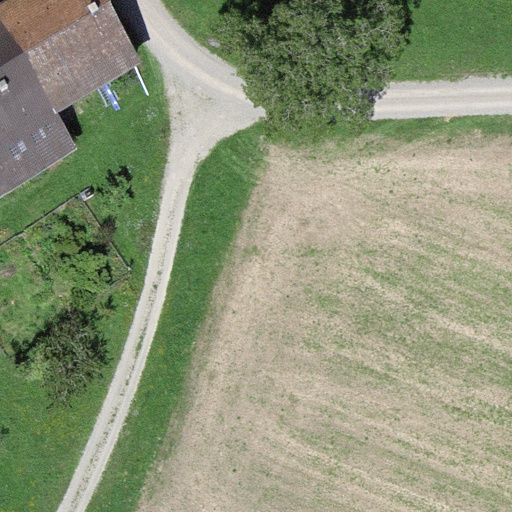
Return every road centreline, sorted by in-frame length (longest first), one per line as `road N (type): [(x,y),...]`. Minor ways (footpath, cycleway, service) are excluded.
road 1 (track): [(219,75),(189,152),(139,368),(71,511)]
road 2 (track): [(511,101),(421,104),(256,89),(219,75),(165,34),(138,0)]
